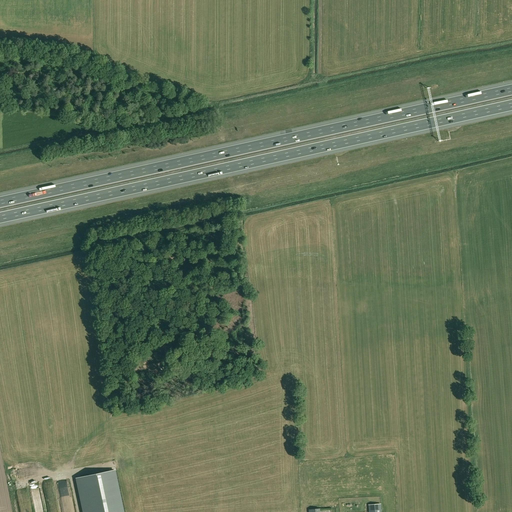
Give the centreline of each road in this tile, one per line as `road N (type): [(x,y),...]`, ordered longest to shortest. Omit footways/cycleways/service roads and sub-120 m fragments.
road 1 (motorway): [(511,90),(0,202)]
road 2 (motorway): [(0,217),(511,105)]
road 3 (track): [(0,74),(132,103),(160,87)]
